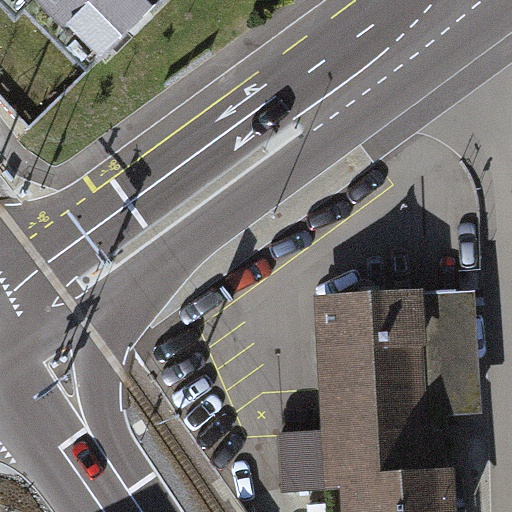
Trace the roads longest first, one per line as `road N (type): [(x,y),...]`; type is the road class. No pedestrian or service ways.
road 1 (secondary): [(16,356),(509,4)]
road 2 (secondary): [(366,0),(0,276)]
road 3 (residential): [(511,399),(503,52),(509,4)]
road 4 (secondary): [(122,511),(16,356)]
